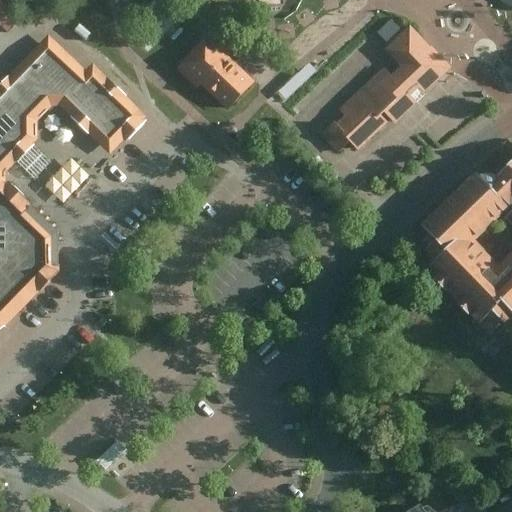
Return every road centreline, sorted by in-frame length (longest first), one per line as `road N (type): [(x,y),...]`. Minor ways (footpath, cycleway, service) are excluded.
road 1 (residential): [(511,126),(382,227),(337,274),(322,303),(330,467),(319,511)]
road 2 (residential): [(109,511),(0,461)]
